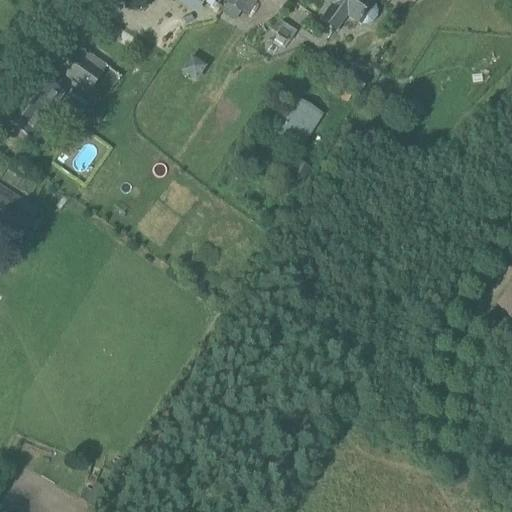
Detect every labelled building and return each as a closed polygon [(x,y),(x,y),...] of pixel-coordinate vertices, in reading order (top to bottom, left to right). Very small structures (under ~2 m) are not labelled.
[(229,0),(227,4),(243,15),(252,0),(229,0)] [(330,0),(327,5),(331,7),(328,12),(343,22),(347,17),(357,24),(360,26),(366,26),(372,24),(376,17),(376,11),(375,5),(371,3),(367,0),(330,0)] [(279,44),(293,40),(290,26),(275,30),(279,44)] [(71,52),(56,73),(89,97),(104,76),(71,52)] [(191,54),(180,69),(195,81),(207,67),(191,54)] [(33,77),(5,119),(25,133),(34,139),(63,98),(54,92),(33,77)] [(352,94),(330,81),(324,91),(346,104),(352,94)] [(323,117),(295,98),(276,126),(281,130),(275,138),(298,154),(323,117)] [(301,188),(313,171),(298,161),(286,178),(301,188)] [(27,204),(8,192),(0,186),(0,251),(9,258),(29,229),(40,212),(27,204)] [(511,293),(501,305),(511,316),(511,293)]
